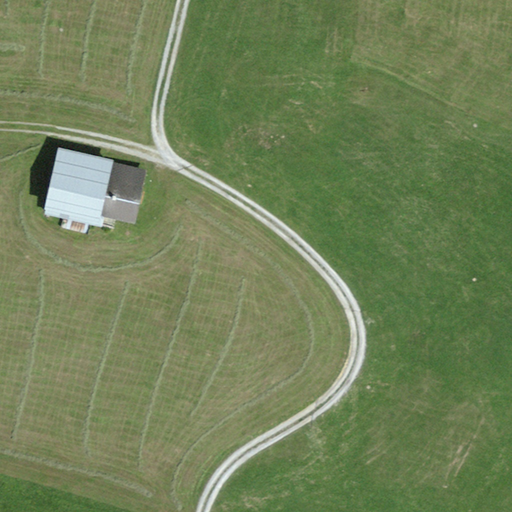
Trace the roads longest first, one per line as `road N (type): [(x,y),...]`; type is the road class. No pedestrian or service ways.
road 1 (track): [(202,511),(218,478),(245,451),(342,384),(359,334),(337,284),(279,227),(171,161)]
road 2 (track): [(0,128),(60,130),(171,161)]
road 3 (track): [(171,161),(158,107),(184,0)]
